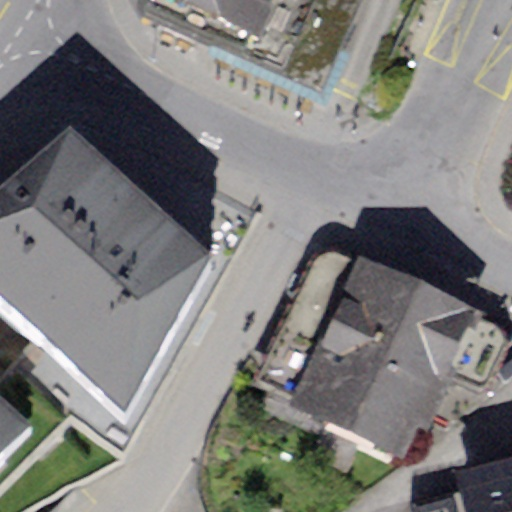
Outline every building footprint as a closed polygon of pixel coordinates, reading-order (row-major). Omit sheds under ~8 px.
[(146,0),(139,17),(333,106),(382,0),(146,0)] [(72,143),(0,205),(0,315),(126,426),(210,269),(72,143)] [(486,325),(332,252),(260,403),(413,476),(486,325)] [(0,410),(0,469),(31,438),(0,410)] [(511,511),(511,476),(408,499),(410,511),(511,511)]
